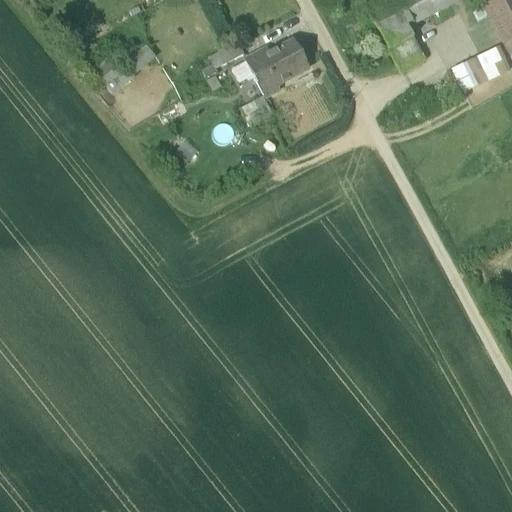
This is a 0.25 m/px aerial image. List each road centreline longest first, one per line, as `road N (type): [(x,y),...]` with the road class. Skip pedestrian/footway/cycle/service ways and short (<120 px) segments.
road 1 (track): [(6,0),(189,214),(237,201),(369,121)]
road 2 (residential): [(305,0),(511,381)]
